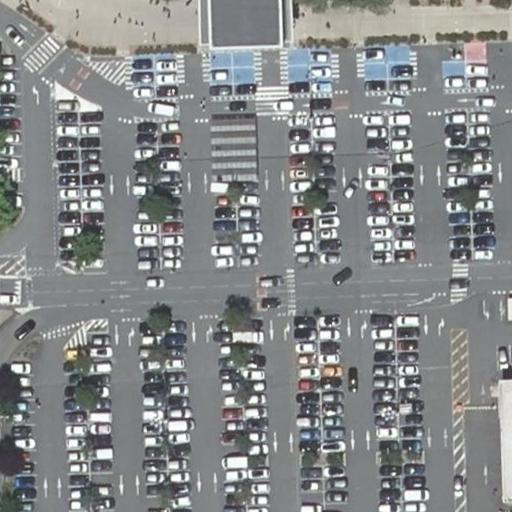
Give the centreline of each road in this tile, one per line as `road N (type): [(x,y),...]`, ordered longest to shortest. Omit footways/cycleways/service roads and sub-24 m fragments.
road 1 (unclassified): [(119,288),(511,277)]
road 2 (unclassified): [(0,350),(23,329),(119,288)]
